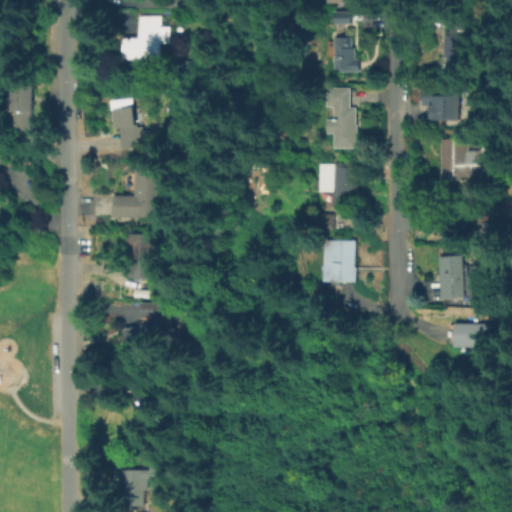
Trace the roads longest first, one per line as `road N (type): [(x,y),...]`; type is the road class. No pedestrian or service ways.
road 1 (residential): [(66,0),(68,511)]
road 2 (residential): [(393,0),(400,315)]
